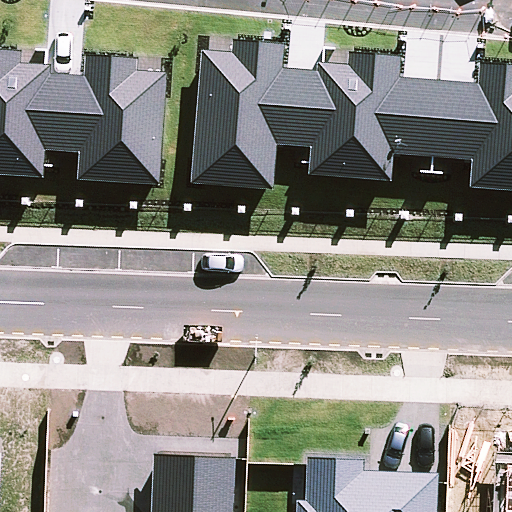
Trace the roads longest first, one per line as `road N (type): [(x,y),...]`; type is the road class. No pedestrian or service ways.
road 1 (residential): [(0,303),(511,323)]
road 2 (residential): [(511,13),(360,0)]
